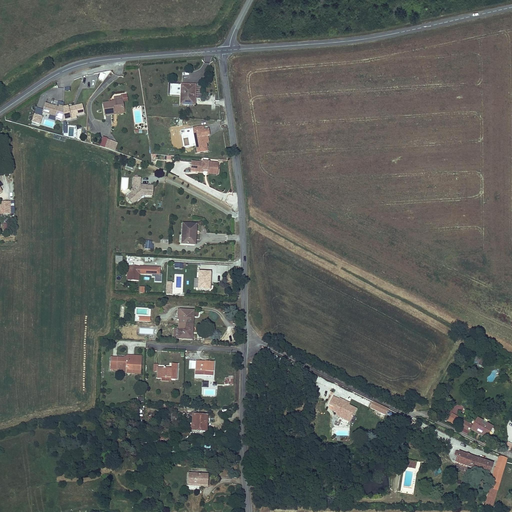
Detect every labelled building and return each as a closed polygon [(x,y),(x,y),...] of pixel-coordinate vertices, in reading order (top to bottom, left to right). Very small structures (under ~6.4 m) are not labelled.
[(196,88),(182,86),(181,105),(195,106),(196,88)] [(106,111),(115,110),(116,112),(126,110),(124,97),(126,96),(125,93),(116,94),(116,98),(104,100),(106,111)] [(56,118),(63,120),(64,106),(60,105),(60,106),(46,101),(42,111),(56,116),(56,118)] [(68,105),(64,106),(63,120),(77,118),(76,116),(84,114),(82,104),(69,106),(68,105)] [(35,114),(32,122),(39,125),(42,117),(35,114)] [(164,119),(164,117),(154,116),(154,119),(152,119),(152,128),(155,128),(155,125),(164,126),(164,119)] [(199,134),(198,129),(203,129),(203,125),(193,127),(193,128),(194,135),(199,134)] [(194,135),(193,128),(181,130),(184,147),(196,145),(194,135)] [(196,145),(197,152),(208,151),(206,142),(209,142),(208,134),(210,134),(209,128),(203,129),(198,129),(199,134),(194,135),(196,145)] [(108,140),(105,148),(115,151),(118,143),(108,140)] [(209,168),(214,168),(224,169),(225,161),(209,159),(209,162),(199,161),(198,170),(209,171),(209,168)] [(159,192),(160,183),(147,181),(148,174),(140,173),(138,183),(141,185),(132,193),(137,199),(147,191),(159,192)] [(0,214),(12,214),(11,201),(0,202),(0,214)] [(200,219),(187,218),(186,238),(199,239),(200,219)] [(158,245),(158,240),(156,239),(156,235),(150,235),(149,244),(158,245)] [(139,267),(138,275),(144,276),(145,262),(133,261),(133,267),(139,267)] [(213,268),(202,267),(201,284),(213,285),(213,268)] [(182,319),(195,320),(196,307),(183,305),(182,319)] [(195,320),(182,319),(182,323),(181,333),(181,334),(195,335),(195,320)] [(114,355),(114,366),(119,366),(119,364),(127,365),(128,367),(142,367),(143,353),(128,353),(128,355),(114,355)] [(215,358),(199,357),(199,368),(215,369),(215,358)] [(164,373),(172,374),(172,376),(178,376),(179,360),(173,360),(173,365),(159,365),(159,362),(154,362),(154,369),(159,369),(159,376),(164,376),(164,373)] [(224,385),(233,385),(234,377),(224,377),(224,385)] [(340,407),(339,410),(343,412),(345,409),(354,414),(359,404),(348,398),(349,395),(344,392),(343,393),(338,390),(334,398),(340,401),(337,405),(340,407)] [(370,409),(385,416),(388,409),(373,402),(370,409)] [(209,413),(196,413),(196,427),(208,428),(209,413)] [(450,424),(459,428),(462,421),(453,417),(450,424)] [(472,424),(472,425),(466,423),(464,428),(474,432),(475,430),(491,437),(496,426),(481,418),(477,425),(472,424)] [(491,473),(495,461),(462,450),(461,451),(458,450),(457,454),(460,455),(458,461),(491,473)] [(488,502),(496,502),(511,457),(503,453),(499,466),(498,466),(488,502)] [(192,473),(192,484),(209,485),(210,474),(192,473)]
